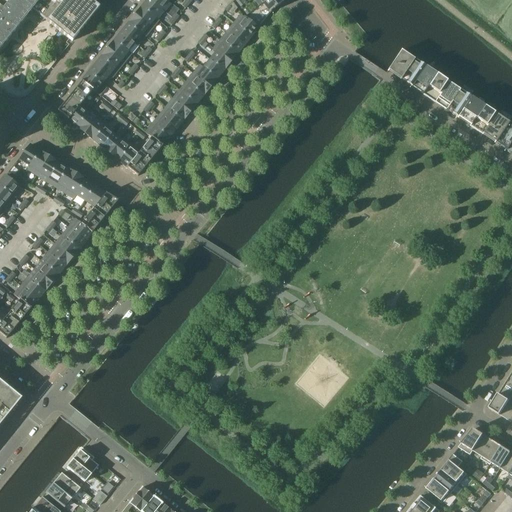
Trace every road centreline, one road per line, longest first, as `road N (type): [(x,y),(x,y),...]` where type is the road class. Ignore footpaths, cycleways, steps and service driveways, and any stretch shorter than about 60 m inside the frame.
road 1 (tertiary): [(52,399),(336,47)]
road 2 (residential): [(122,10),(0,162)]
road 3 (residential): [(511,164),(351,56)]
road 4 (residential): [(470,410),(389,511)]
